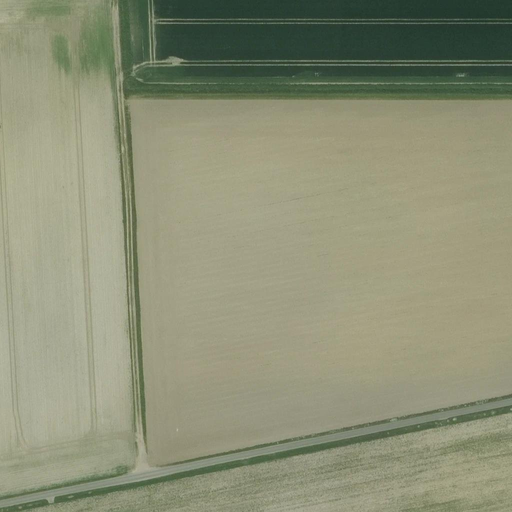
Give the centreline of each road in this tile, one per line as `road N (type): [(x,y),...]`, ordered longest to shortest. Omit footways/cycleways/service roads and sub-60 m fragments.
road 1 (unclassified): [(0,505),(511,403)]
road 2 (track): [(143,476),(116,0)]
